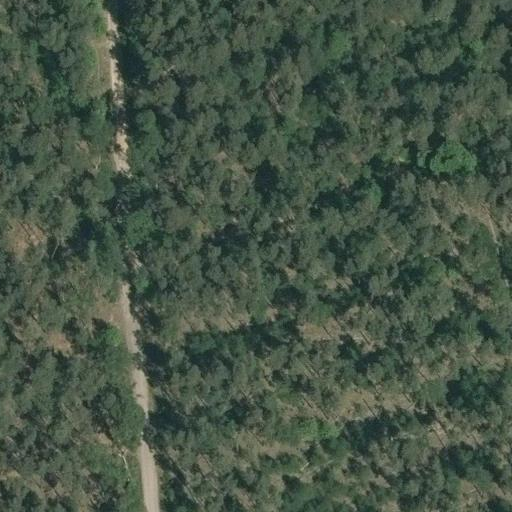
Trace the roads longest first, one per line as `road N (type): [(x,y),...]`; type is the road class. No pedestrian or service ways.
road 1 (track): [(109,0),(128,265)]
road 2 (track): [(128,265),(149,511)]
